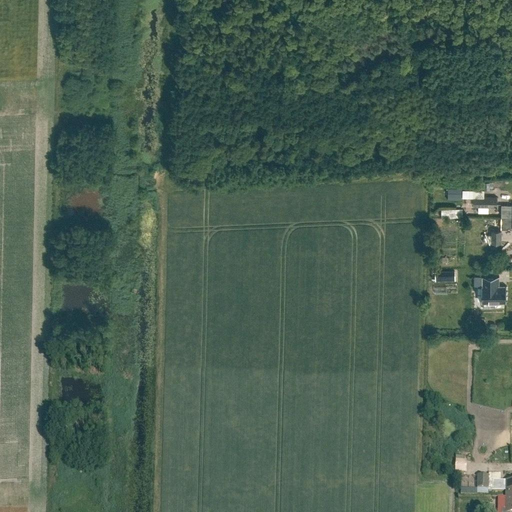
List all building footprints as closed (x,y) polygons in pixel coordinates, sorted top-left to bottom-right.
[(445,199),(459,198),(459,187),(444,187),(445,199)] [(496,207),(496,197),(472,196),(472,207),(496,207)] [(502,218),(511,218),(511,205),(502,205),(502,218)] [(460,208),(439,209),(439,217),(460,216),(460,208)] [(511,229),(511,218),(502,218),(502,230),(511,229)] [(500,248),(501,231),(490,230),(490,234),(483,234),(483,244),(490,245),(489,247),(500,248)] [(455,280),(455,271),(435,271),(436,281),(455,280)] [(481,286),(481,303),(482,303),(482,302),(505,302),(505,303),(506,303),(506,285),(506,286),(499,286),(499,277),(499,276),(482,276),(482,277),(483,277),(483,286),(481,286)] [(456,473),(464,473),(464,461),(459,461),(456,461),(456,473)] [(489,489),(490,476),(478,476),(477,489),(489,489)] [(507,497),(511,496),(511,480),(494,480),(493,490),(507,491),(507,497)] [(511,511),(511,496),(507,497),(507,509),(503,509),(502,511),(511,511)]
